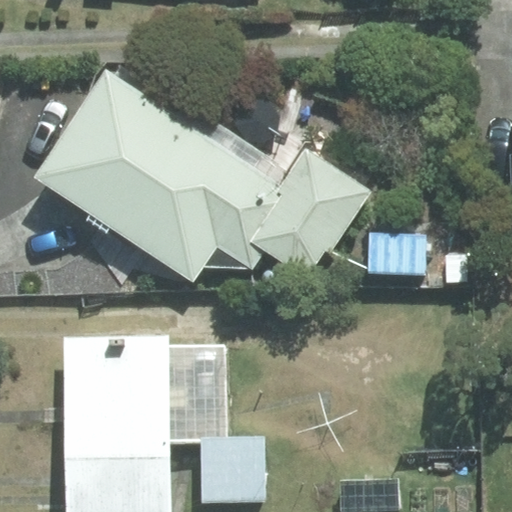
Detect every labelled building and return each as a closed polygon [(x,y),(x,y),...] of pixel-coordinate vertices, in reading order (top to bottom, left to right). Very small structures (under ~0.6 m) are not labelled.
[(315,146),(291,185),(122,67),(49,175),(113,218),(203,280),(225,244),(261,267),(274,247),(305,268),(325,263),(334,250),(339,253),(381,190),(315,146)] [(64,236),(38,195),(0,220),(0,248),(14,269),(64,236)] [(435,233),(381,232),(380,271),(434,272),(435,233)] [(475,254),(452,255),(454,282),(477,280),(475,254)] [(81,511),(186,511),(184,435),(181,342),(180,330),(76,334),(79,414),(81,490),(81,511)] [(231,344),(181,342),(184,435),(210,435),(237,434),(231,344)] [(237,434),(210,435),(211,500),(275,498),(274,434),(237,434)] [(406,477),(348,480),(349,511),(407,509),(406,477)]
